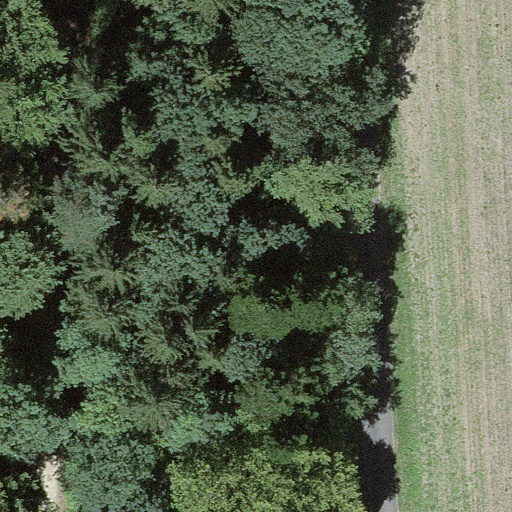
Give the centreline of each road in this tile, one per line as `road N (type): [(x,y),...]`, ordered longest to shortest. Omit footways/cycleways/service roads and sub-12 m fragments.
road 1 (track): [(33,511),(29,412),(55,0)]
road 2 (unclassified): [(347,0),(343,102),(366,511)]
